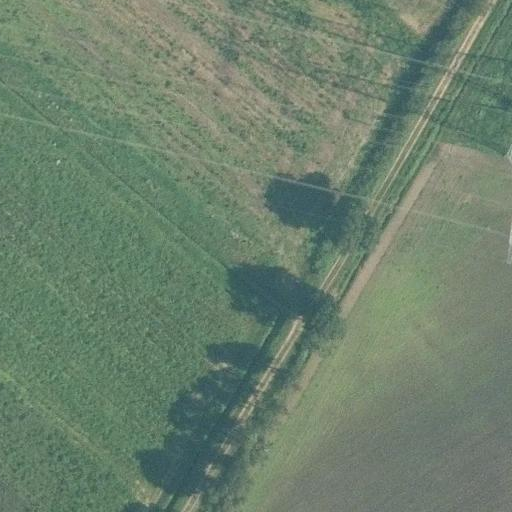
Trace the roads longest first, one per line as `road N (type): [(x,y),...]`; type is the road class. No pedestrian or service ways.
road 1 (track): [(491,0),(312,319)]
road 2 (track): [(312,319),(198,511)]
